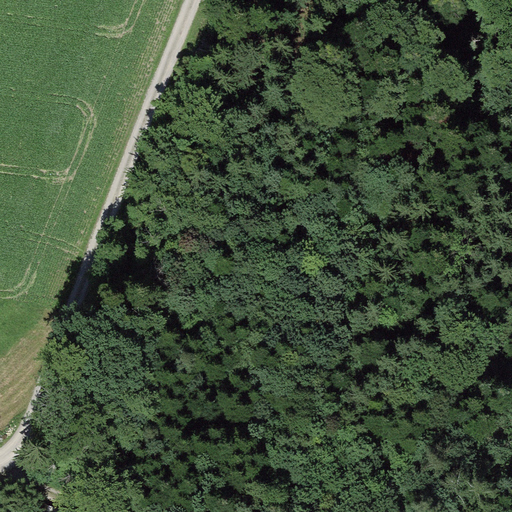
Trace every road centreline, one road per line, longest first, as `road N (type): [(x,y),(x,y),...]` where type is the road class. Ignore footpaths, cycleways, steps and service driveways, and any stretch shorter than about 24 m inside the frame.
road 1 (track): [(205,0),(12,466)]
road 2 (track): [(113,511),(0,463)]
